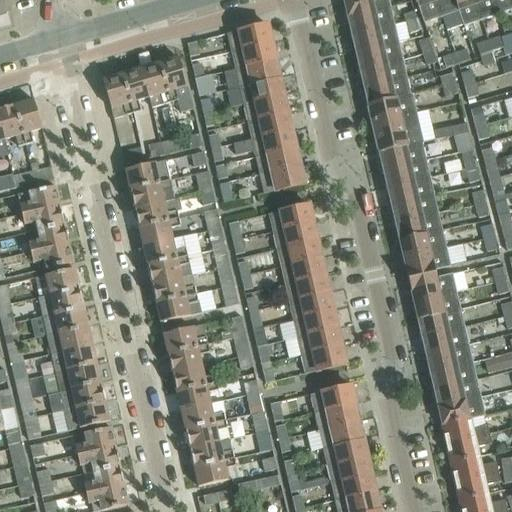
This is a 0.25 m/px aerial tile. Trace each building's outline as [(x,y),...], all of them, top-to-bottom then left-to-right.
[(5,0),(0,0),(0,17),(5,16),(6,14),(10,12),(5,0)] [(390,7),(388,0),(342,0),(345,10),(347,17),(390,7)] [(441,17),(435,0),(414,0),(423,23),(441,17)] [(459,11),(455,0),(435,0),(441,17),(458,11),(459,11)] [(481,20),(474,0),(455,0),(459,11),(458,11),(463,26),(481,20)] [(498,14),(493,0),(474,0),(481,20),(498,14)] [(511,9),(511,0),(493,0),(498,14),(511,9)] [(394,24),(390,7),(347,17),(351,34),(394,24)] [(421,31),(416,18),(405,22),(409,35),(421,31)] [(511,29),(511,26),(511,22),(501,25),(503,32),(511,29)] [(398,42),(394,24),(351,34),(355,52),(398,42)] [(271,43),(267,26),(226,35),(231,53),(271,43)] [(500,36),(488,41),(492,52),(504,48),(500,36)] [(433,50),(429,38),(418,42),(422,54),(433,50)] [(495,60),(492,52),(488,41),(476,45),(483,67),(495,63),(495,60)] [(199,56),(196,42),(186,45),(189,58),(199,56)] [(402,59),(398,42),(355,52),(359,69),(402,59)] [(275,61),(271,43),(231,53),(235,71),(275,61)] [(466,49),(454,54),(458,65),(470,61),(466,49)] [(438,63),(437,60),(433,50),(422,54),(427,66),(437,63),(438,63)] [(458,65),(454,54),(441,58),(445,69),(458,65)] [(193,110),(178,57),(159,63),(171,103),(177,101),(180,114),(193,110)] [(406,77),(402,59),(359,69),(363,87),(406,77)] [(279,79),(275,61),(235,71),(224,73),(227,86),(238,84),(239,89),(279,79)] [(171,103),(159,63),(140,69),(152,108),(152,109),(171,103)] [(201,64),(192,66),(194,78),(204,76),(201,64)] [(152,108),(140,69),(121,74),(133,114),(152,108)] [(472,70),(460,73),(464,86),(475,83),(472,70)] [(133,114),(121,74),(102,80),(113,120),(133,114)] [(455,84),(452,74),(439,77),(442,87),(455,84)] [(207,88),(204,76),(194,78),(197,90),(207,88)] [(410,95),(406,77),(363,87),(365,96),(367,105),(410,95)] [(283,97),(279,79),(239,89),(243,106),(283,97)] [(478,96),(475,83),(464,86),(467,99),(478,96)] [(458,94),(455,84),(442,87),(445,98),(458,94)] [(412,94),(410,95),(367,105),(373,137),(387,134),(384,121),(416,114),(412,94)] [(287,115),(283,97),(243,106),(247,124),(287,115)] [(209,99),(200,101),(203,115),(212,113),(209,99)] [(41,130),(33,100),(14,106),(26,145),(33,143),(30,133),(41,130)] [(26,145),(14,106),(0,110),(0,126),(4,140),(15,137),(18,147),(26,145)] [(486,126),(481,107),(470,110),(475,129),(486,126)] [(215,126),(212,113),(203,115),(206,128),(215,126)] [(423,144),(416,114),(384,121),(387,134),(373,137),(376,151),(377,150),(378,154),(422,144),(423,144)] [(291,133),(287,115),(247,124),(251,142),(291,133)] [(468,134),(465,124),(433,131),(435,142),(454,137),(468,134)] [(4,140),(0,126),(0,157),(9,155),(4,140)] [(489,138),(486,126),(475,129),(478,141),(489,138)] [(295,151),(291,133),(251,142),(234,146),(236,155),(253,151),(255,160),(295,151)] [(202,147),(199,134),(186,136),(189,150),(202,147)] [(220,148),(217,134),(208,137),(211,150),(220,148)] [(473,151),(468,134),(454,137),(458,155),(473,151)] [(183,152),(179,138),(160,143),(163,156),(183,152)] [(163,156),(160,143),(147,146),(150,159),(163,156)] [(426,162),(422,144),(378,154),(382,172),(426,162)] [(141,147),(133,149),(121,152),(123,164),(136,161),(144,160),(141,147)] [(223,161),(220,148),(211,150),(214,163),(223,161)] [(495,161),(492,149),(480,152),(484,164),(495,161)] [(300,169),(295,151),(255,160),(259,178),(300,169)] [(206,165),(203,152),(190,155),(193,168),(206,165)] [(477,168),(473,156),(462,159),(465,171),(477,168)] [(499,178),(495,161),(484,164),(488,181),(499,178)] [(170,181),(168,174),(165,162),(156,165),(125,172),(129,190),(170,181)] [(430,179),(426,162),(382,172),(386,189),(430,179)] [(227,179),(224,165),(215,167),(218,181),(227,179)] [(54,180),(50,167),(33,171),(36,184),(54,180)] [(480,181),(477,168),(465,171),(469,184),(480,181)] [(304,187),(300,169),(259,178),(264,196),(304,187)] [(36,184),(33,171),(12,176),(15,189),(36,184)] [(212,192),(207,171),(194,175),(199,195),(212,192)] [(0,192),(15,189),(12,176),(0,178),(0,192)] [(434,196),(430,179),(386,189),(390,206),(434,196)] [(174,200),(170,181),(129,190),(133,210),(174,200)] [(501,182),(489,185),(492,198),(504,195),(501,182)] [(59,208),(54,188),(17,196),(22,216),(59,208)] [(232,201),(229,189),(220,191),(223,204),(232,201)] [(486,203),(483,191),(471,194),(474,206),(486,203)] [(215,204),(212,192),(199,195),(202,208),(215,204)] [(438,214),(434,196),(390,206),(394,224),(438,214)] [(178,219),(176,211),(180,210),(178,200),(174,200),(133,210),(138,229),(178,219)] [(489,216),(486,203),(474,206),(478,219),(489,216)] [(63,226),(59,208),(22,216),(24,225),(34,223),(36,232),(63,226)] [(312,223),(308,208),(268,217),(272,233),(312,223)] [(221,230),(216,210),(204,213),(208,233),(221,230)] [(511,230),(511,224),(509,212),(497,215),(502,233),(511,230)] [(442,231),(438,214),(394,224),(398,241),(442,231)] [(180,228),(178,219),(138,229),(142,248),(173,241),(171,230),(180,228)] [(242,240),(237,222),(228,224),(232,242),(242,240)] [(316,241),(312,223),(272,233),(276,251),(316,241)] [(495,237),(491,225),(480,228),(483,240),(495,237)] [(67,245),(63,226),(36,232),(38,240),(28,242),(30,253),(67,245)] [(225,249),(221,230),(208,233),(212,252),(225,249)] [(511,249),(511,230),(502,233),(506,251),(511,249)] [(446,248),(442,231),(398,241),(402,258),(446,248)] [(498,250),(495,237),(483,240),(486,253),(498,250)] [(245,253),(242,240),(232,242),(235,256),(245,253)] [(187,257),(185,249),(176,251),(173,241),(142,248),(146,267),(187,257)] [(321,259),(316,241),(276,251),(280,268),(321,259)] [(72,265),(67,245),(30,253),(32,264),(42,261),(45,271),(72,265)] [(436,278),(434,270),(450,266),(446,248),(402,258),(408,284),(436,278)] [(230,268),(225,249),(212,252),(217,271),(230,268)] [(192,276),(187,257),(146,267),(150,286),(192,276)] [(325,277),(321,259),(280,268),(284,286),(325,277)] [(250,275),(247,262),(237,264),(240,277),(250,275)] [(506,280),(502,267),(491,270),(494,283),(506,280)] [(234,287),(230,268),(217,271),(221,290),(234,287)] [(38,299),(78,290),(73,271),(33,280),(38,299)] [(452,274),(436,278),(408,284),(412,302),(456,292),(452,274)] [(254,293),(250,275),(240,277),(244,295),(254,293)] [(196,295),(192,276),(150,286),(155,305),(196,295)] [(329,295),(325,277),(284,286),(288,304),(329,295)] [(509,293),(506,280),(494,283),(498,296),(509,293)] [(0,307),(10,305),(6,286),(6,285),(0,286),(0,307)] [(239,305),(234,287),(221,290),(225,309),(239,305)] [(82,309),(78,290),(38,299),(42,318),(82,309)] [(460,309),(456,292),(412,302),(416,319),(460,309)] [(258,311),(254,293),(244,295),(248,313),(258,311)] [(201,314),(196,295),(155,305),(159,324),(201,314)] [(333,312),(329,295),(288,304),(293,322),(333,312)] [(511,315),(511,304),(511,302),(500,305),(503,318),(511,315)] [(15,324),(10,305),(0,307),(0,321),(1,327),(15,324)] [(87,328),(82,309),(42,318),(46,337),(87,328)] [(464,326),(460,309),(416,319),(420,337),(464,326)] [(252,330),(262,328),(258,311),(248,313),(252,330)] [(337,330),(333,312),(293,322),(297,340),(337,330)] [(511,329),(511,315),(503,318),(507,330),(511,329)] [(246,337),(241,317),(228,319),(233,340),(246,337)] [(19,343),(15,324),(1,327),(6,347),(19,343)] [(468,344),(464,326),(420,337),(424,354),(468,344)] [(208,346),(203,327),(162,336),(167,355),(208,346)] [(91,347),(87,328),(46,337),(51,356),(91,347)] [(266,345),(262,328),(252,330),(256,348),(266,345)] [(342,348),(337,330),(297,340),(301,358),(342,348)] [(250,356),(246,337),(233,340),(237,359),(250,356)] [(24,362),(23,361),(19,343),(6,347),(10,366),(24,362)] [(472,362),(468,344),(424,354),(428,372),(472,362)] [(269,359),(266,345),(256,348),(260,362),(269,359)] [(209,354),(208,346),(167,355),(171,374),(202,367),(199,356),(209,354)] [(96,366),(91,347),(51,356),(55,375),(66,372),(66,373),(96,366)] [(346,366),(342,348),(301,358),(305,376),(346,366)] [(253,368),(250,356),(237,359),(240,371),(253,368)] [(511,368),(509,357),(483,364),(486,378),(511,371),(511,368)] [(37,371),(34,360),(34,359),(23,361),(24,362),(10,366),(15,385),(28,382),(26,374),(37,371)] [(476,380),(472,362),(428,372),(433,390),(476,380)] [(274,382),(270,363),(261,365),(265,385),(274,382)] [(100,385),(96,366),(66,373),(70,391),(70,392),(100,385)] [(216,384),(214,376),(205,378),(202,367),(171,374),(175,393),(216,384)] [(480,398),(476,380),(433,390),(437,408),(480,398)] [(259,393),(256,381),(243,384),(246,396),(259,393)] [(32,401),(28,382),(15,385),(19,404),(32,401)] [(40,395),(59,393),(58,382),(39,384),(40,395)] [(211,405),(208,393),(218,391),(216,384),(175,393),(180,412),(211,405)] [(104,404),(100,385),(70,392),(70,391),(59,393),(64,413),(104,404)] [(354,404),(350,386),(311,395),(315,413),(354,404)] [(262,406),(259,393),(246,396),(249,409),(262,406)] [(13,408),(10,396),(0,398),(0,411),(13,408)] [(485,416),(480,398),(437,408),(441,426),(471,419),(485,416)] [(35,412),(32,401),(19,404),(24,423),(37,420),(36,417),(30,418),(29,413),(35,412)] [(282,416),(279,402),(269,405),(273,419),(282,416)] [(109,423),(104,404),(64,413),(68,433),(109,423)] [(359,422),(354,404),(315,413),(319,431),(359,422)] [(225,422),(223,413),(214,416),(211,405),(180,412),(184,431),(225,422)] [(17,428),(13,408),(0,411),(4,431),(17,428)] [(268,432),(265,419),(252,422),(255,435),(268,432)] [(489,435),(486,425),(474,429),(471,419),(441,426),(445,445),(489,435)] [(41,438),(37,420),(24,423),(28,441),(41,438)] [(220,443),(217,431),(226,428),(225,422),(184,431),(189,450),(220,443)] [(363,439),(359,422),(319,431),(323,448),(363,439)] [(287,438),(284,425),(275,427),(278,440),(287,438)] [(22,447),(17,428),(4,431),(9,450),(22,447)] [(115,448),(110,428),(83,434),(85,443),(74,446),(77,457),(115,448)] [(271,444),(268,432),(255,435),(258,447),(271,444)] [(480,457),(478,447),(491,444),(489,435),(445,445),(450,464),(480,457)] [(291,452),(287,438),(278,440),(281,454),(291,452)] [(367,457),(363,439),(323,448),(327,466),(367,457)] [(234,460),(232,451),(222,453),(220,443),(189,450),(193,470),(234,460)] [(45,456),(42,444),(29,447),(32,459),(45,456)] [(26,466),(22,447),(9,450),(13,469),(26,466)] [(119,467),(115,448),(77,457),(79,467),(90,465),(92,473),(119,467)] [(277,470),(273,457),(261,460),(264,473),(277,470)] [(371,475),(367,457),(327,466),(332,484),(371,475)] [(497,473),(495,463),(482,466),(480,457),(450,464),(454,483),(497,473)] [(511,470),(511,469),(511,458),(501,460),(502,472),(511,470)] [(228,481),(226,469),(235,466),(234,460),(193,470),(197,489),(228,481)] [(296,474),(292,460),(283,462),(286,476),(296,474)] [(31,485),(26,466),(13,469),(17,488),(31,485)] [(123,485),(119,467),(92,473),(94,481),(83,484),(85,494),(123,485)] [(51,482),(48,470),(35,473),(38,485),(51,482)] [(511,483),(511,470),(502,472),(504,484),(511,483)] [(489,495),(487,485),(499,482),(497,473),(454,483),(458,502),(489,495)] [(300,491),(296,474),(286,476),(290,494),(300,491)] [(375,493),(371,475),(332,484),(336,502),(375,493)] [(280,486),(278,476),(250,482),(252,492),(270,488),(280,486)] [(54,495),(51,482),(38,485),(41,498),(54,495)] [(252,492),(250,482),(237,485),(239,495),(252,492)] [(33,497),(31,485),(17,488),(20,500),(33,497)] [(100,511),(128,506),(123,485),(85,494),(88,505),(91,504),(92,511),(100,511)] [(232,500),(230,491),(216,494),(218,503),(232,500)] [(372,511),(379,511),(375,493),(336,502),(337,511),(372,511)] [(218,503),(216,494),(203,496),(205,506),(218,503)] [(499,511),(506,511),(504,501),(491,504),(489,495),(458,502),(460,511),(499,511)] [(304,509),(301,496),(291,498),(294,511),(304,509)] [(57,511),(57,508),(51,509),(50,503),(43,504),(44,511),(57,511)]
